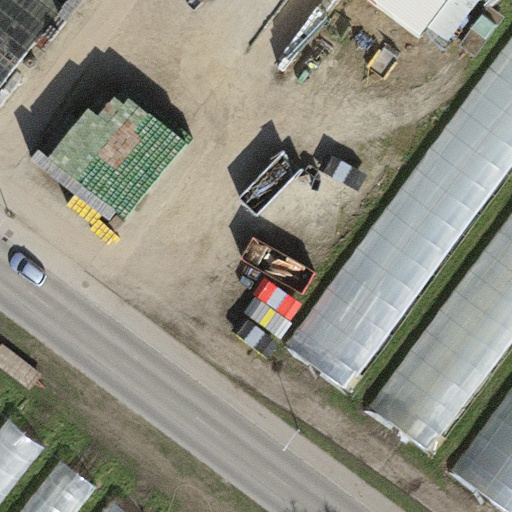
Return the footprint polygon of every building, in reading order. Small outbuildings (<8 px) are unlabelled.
[(0,0),(0,96),(69,11),(55,0),(0,0)] [(368,0),(422,40),(451,0),(368,0)] [(370,396),(511,180),(511,36),(304,352),(370,396)] [(186,133),(117,80),(52,163),(121,216),(186,133)] [(511,233),(381,405),(434,445),(511,343),(511,233)] [(511,415),(470,473),(511,504),(511,415)]
